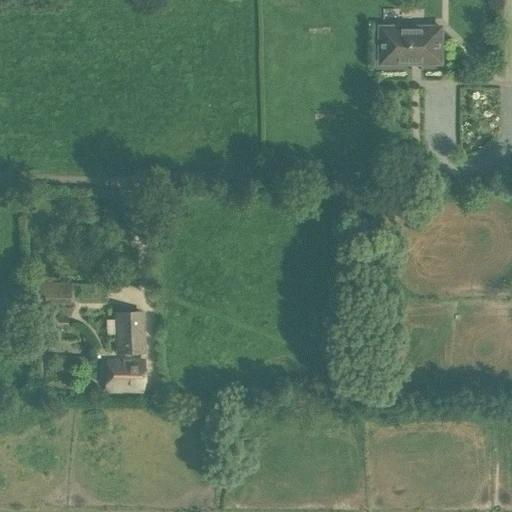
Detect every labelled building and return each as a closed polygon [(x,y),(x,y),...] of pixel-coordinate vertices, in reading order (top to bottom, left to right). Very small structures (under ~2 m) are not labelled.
[(384,29),(384,64),(444,64),(445,29),(384,29)] [(36,283),(36,305),(67,305),(67,283),(36,283)] [(112,318),(103,319),(104,344),(113,350),(113,355),(144,353),(141,311),(111,313),(112,318)] [(65,316),(46,317),(47,329),(66,328),(65,316)] [(324,370),(330,377),(339,376),(344,369),(344,361),(336,356),(328,357),(323,361),(324,370)] [(104,358),(103,393),(142,394),(143,359),(104,358)]
